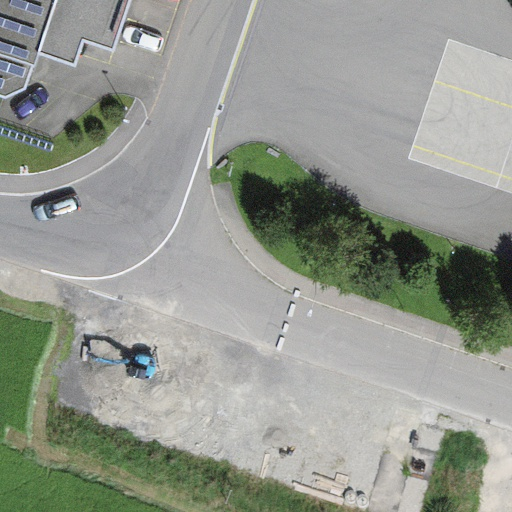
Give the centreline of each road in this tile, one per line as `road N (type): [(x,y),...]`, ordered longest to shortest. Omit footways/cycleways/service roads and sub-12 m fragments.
road 1 (unknown): [(135,268),(511,386)]
road 2 (residential): [(228,0),(135,268)]
road 3 (unclassified): [(135,268),(0,225)]
